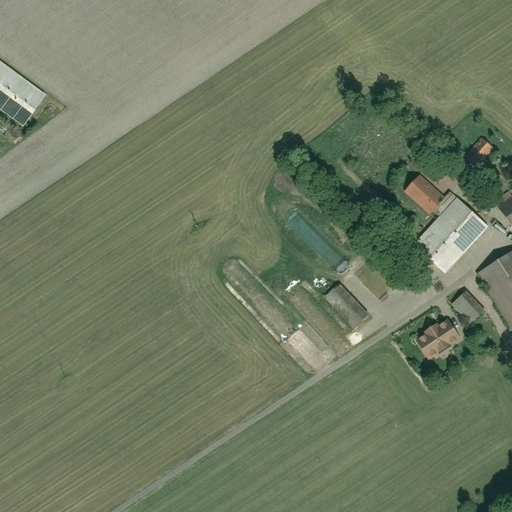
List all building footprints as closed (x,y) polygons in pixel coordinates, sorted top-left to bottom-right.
[(0,110),(23,127),(45,96),(0,62),(0,110)] [(484,133),(450,170),(469,188),(503,150),(484,133)] [(413,181),(398,198),(433,229),(418,246),(449,273),(489,227),(459,201),(449,213),(413,181)] [(511,204),(501,212),(511,226),(511,204)] [(511,257),(480,278),(511,328),(511,257)] [(343,286),(327,301),(352,328),(368,314),(343,286)] [(466,294),(453,306),(473,327),(485,315),(466,294)] [(419,342),(431,362),(465,340),(452,320),(419,342)]
